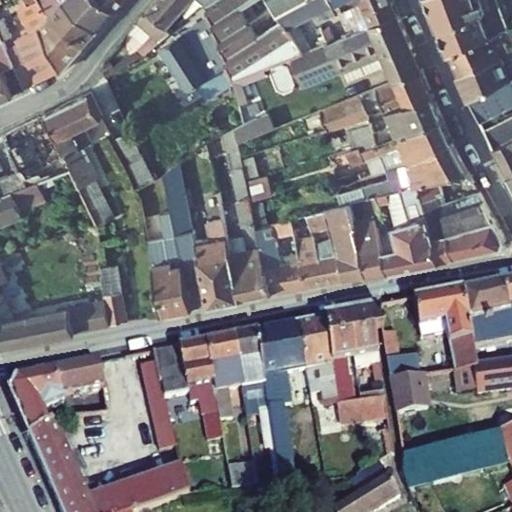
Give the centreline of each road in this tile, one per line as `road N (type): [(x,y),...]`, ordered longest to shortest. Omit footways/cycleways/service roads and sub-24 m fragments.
road 1 (residential): [(0,362),(511,261)]
road 2 (residential): [(511,209),(412,0)]
road 3 (residential): [(142,0),(76,74),(0,116)]
